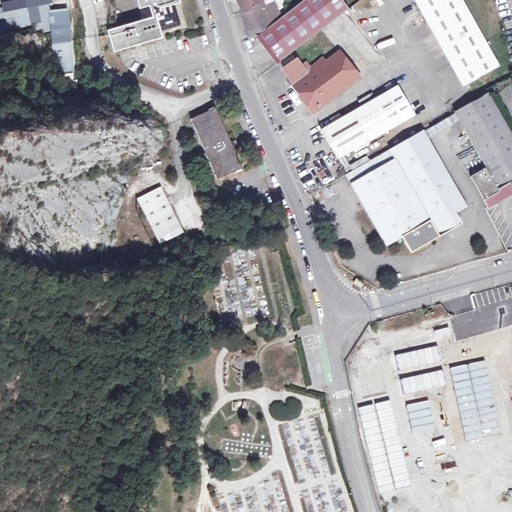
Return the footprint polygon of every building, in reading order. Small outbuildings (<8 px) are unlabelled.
[(135,0),(138,8),(148,6),(151,5),(155,16),(106,30),(112,52),(161,38),(159,30),(178,24),(172,5),(179,2),(177,0),(135,0)] [(236,0),(240,12),(247,38),(255,35),(279,16),(273,1),(262,6),(260,0),(236,0)] [(303,0),(256,37),(277,64),(340,15),(348,9),(341,0),(303,0)] [(459,0),(418,0),(416,1),(430,26),(433,24),(446,47),(443,49),(457,74),(460,72),(467,85),(497,67),(459,0)] [(67,76),(68,83),(74,82),(73,75),(70,75),(66,10),(49,11),(54,75),(58,77),(67,76)] [(433,24),(430,26),(443,49),(446,47),(433,24)] [(256,60),(266,55),(264,49),(253,54),(256,60)] [(293,86),(311,113),(359,77),(339,51),(326,61),(323,58),(309,68),(305,64),(301,67),(296,60),(281,70),(286,76),(293,86)] [(460,72),(457,74),(464,86),(467,85),(460,72)] [(361,107),(342,118),(338,120),(335,117),(329,120),(332,124),(321,130),(337,158),(413,114),(396,87),(375,99),(371,93),(358,101),(361,107)] [(511,137),(487,94),(454,113),(485,166),(486,168),(470,177),(483,199),(498,191),(497,188),(499,187),(501,190),(507,187),(506,183),(511,179),(511,137)] [(215,109),(190,120),(217,179),(241,168),(215,109)] [(460,195),(423,130),(389,149),(345,175),(386,246),(402,237),(411,252),(439,236),(433,225),(466,206),(460,195)] [(498,191),(502,198),(511,192),(511,179),(506,183),(507,187),(501,190),(499,187),(497,188),(498,191)] [(137,198),(159,243),(183,232),(160,187),(137,198)] [(498,191),(483,199),(487,207),(502,198),(498,191)] [(466,206),(433,225),(439,236),(472,217),(466,206)] [(374,323),(379,340),(418,329),(418,328),(438,323),(433,306),(374,323)] [(511,310),(484,319),(488,333),(511,326),(511,310)] [(379,388),(414,511),(511,511),(511,326),(488,333),(480,335),(479,334),(395,358),(395,359),(364,367),(370,390),(379,388)] [(294,373),(290,359),(289,357),(288,356),(287,356),(272,359),(270,360),(270,361),(269,362),(273,377),(273,378),(275,380),(276,380),(291,376),(292,375),(293,374),(294,373)] [(285,415),(283,402),(270,405),(273,418),(285,415)] [(385,490),(394,488),(382,445),(374,447),(385,490)]
